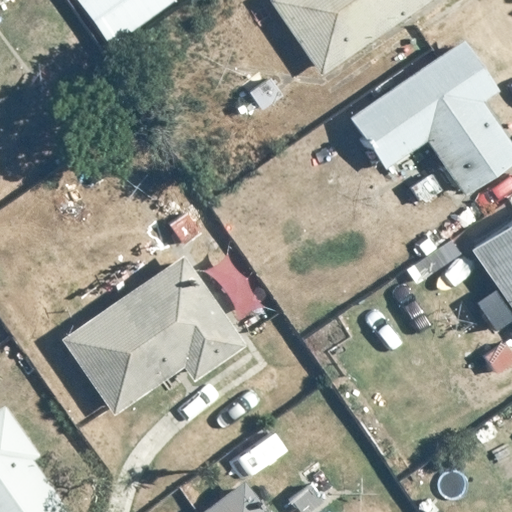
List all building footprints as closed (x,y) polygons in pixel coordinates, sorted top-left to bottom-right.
[(73,0),(107,45),(168,0),(73,0)] [(268,0),(269,0),(321,78),(436,0),(268,0)] [(465,38),(350,117),(387,169),(427,141),(466,196),(511,164),(511,141),(484,102),(501,91),(465,38)] [(438,184),(424,156),(396,170),(410,199),(438,184)] [(511,221),(469,251),(511,312),(511,221)] [(186,255),(63,338),(114,414),(185,366),(196,382),(248,347),(186,255)] [(5,406),(0,409),(0,511),(69,511),(34,462),(41,457),(5,406)] [(269,511),(245,480),(203,511),(269,511)]
